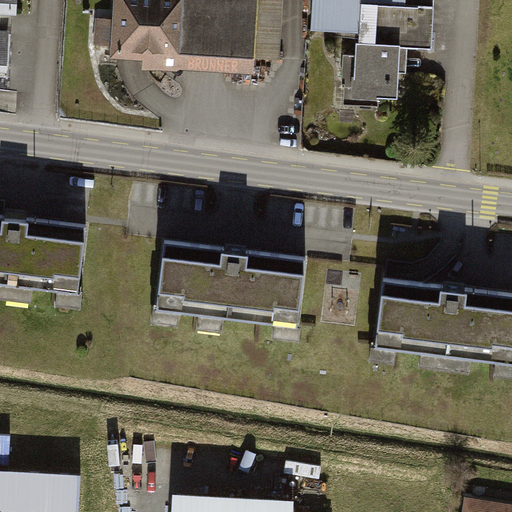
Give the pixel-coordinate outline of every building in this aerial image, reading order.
[(25,0),(0,0),(0,14),(24,16),(25,0)] [(266,0),(119,0),(117,53),(264,59),(266,0)] [(403,0),(313,0),(312,30),(359,32),(358,52),(345,51),(343,78),(347,79),(345,102),(379,103),(380,93),(400,94),(403,42),(432,44),(434,7),(403,5),(403,0)] [(0,79),(15,80),(18,32),(0,30),(0,79)] [(102,225),(0,214),(0,282),(94,293),(102,225)] [(319,261),(176,243),(168,307),(311,325),(319,261)] [(511,291),(394,280),(387,348),(511,359),(511,291)] [(0,463),(13,464),(13,433),(0,432),(0,463)] [(77,511),(80,471),(0,467),(0,511),(77,511)] [(291,511),(292,494),(173,491),(172,511),(291,511)] [(511,511),(511,506),(469,500),(467,511),(511,511)]
